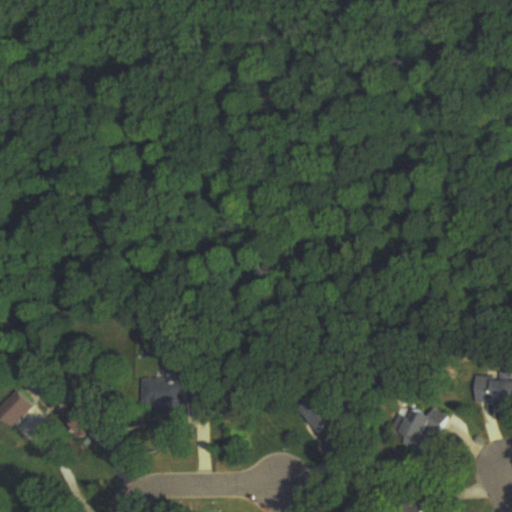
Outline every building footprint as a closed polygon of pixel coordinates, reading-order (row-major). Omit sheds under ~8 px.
[(146,380),(146,408),(196,408),(196,380),(146,380)] [(511,406),(511,382),(482,381),(482,406),(511,406)] [(0,413),(16,429),(38,407),(21,391),(0,412),(0,413)] [(358,439),(322,395),(305,409),(341,453),(358,439)] [(393,437),(433,455),(439,442),(432,439),(435,430),(446,435),(453,418),(421,403),(413,420),(403,416),(393,437)] [(77,436),(114,439),(116,416),(79,413),(77,436)]
